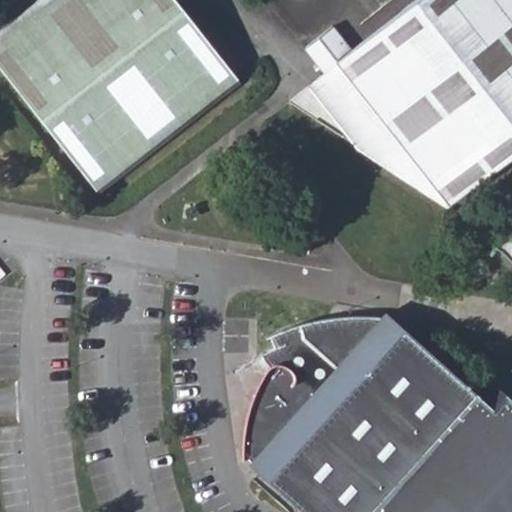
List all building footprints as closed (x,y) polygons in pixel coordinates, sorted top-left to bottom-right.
[(240,82),(175,0),(36,0),(0,29),(0,74),(97,198),(240,82)] [(511,0),(409,0),(354,47),(334,26),(304,47),(322,71),(312,80),(285,104),(379,162),(443,205),(511,148),(511,0)] [(511,236),(493,254),(511,264),(511,236)] [(388,316),(384,318),(358,317),(333,318),(304,322),(270,336),(275,347),(260,354),(263,360),(268,365),(243,431),(243,456),(304,511),(372,511),(479,396),(448,368),(425,348),(388,316)] [(511,511),(511,400),(492,382),(479,396),(372,511),(511,511)]
